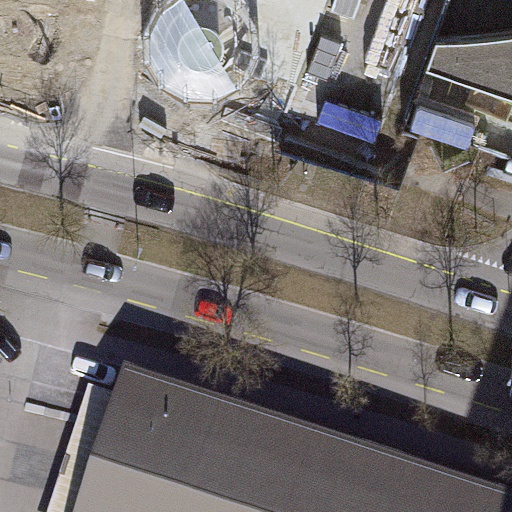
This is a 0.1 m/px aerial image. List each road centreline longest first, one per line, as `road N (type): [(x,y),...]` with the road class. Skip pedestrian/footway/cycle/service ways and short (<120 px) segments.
road 1 (secondary): [(0,247),(511,392)]
road 2 (secondary): [(463,300),(233,226),(0,166)]
